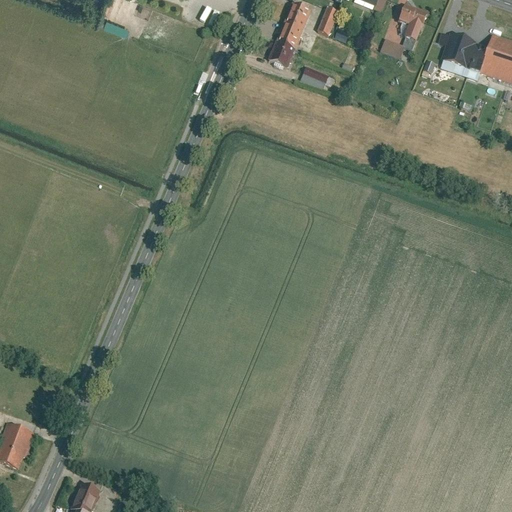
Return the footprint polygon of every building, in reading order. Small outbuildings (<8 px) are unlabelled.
[(355,0),(374,8),(373,11),(381,15),(387,0),(355,0)] [(427,15),(404,6),(397,22),(408,26),(402,41),(414,46),(427,15)] [(291,7),(283,25),(302,33),(310,15),(291,7)] [(336,15),(326,10),(316,34),(326,38),(336,15)] [(190,24),(201,16),(197,11),(187,20),(190,24)] [(103,20),(100,28),(123,36),(126,28),(103,20)] [(283,25),(275,44),(294,52),(302,33),(283,25)] [(332,39),(343,44),(347,35),(337,30),(332,39)] [(475,44),(448,35),(439,62),(511,86),(511,43),(488,35),(481,59),(471,56),(475,44)] [(404,48),(384,41),(379,54),(399,61),(404,48)] [(294,52),(275,44),(267,63),(286,71),(294,52)] [(429,76),(433,66),(427,64),(423,74),(429,76)] [(328,77),(305,68),(302,76),(325,86),(328,77)] [(0,448),(0,465),(18,471),(30,436),(7,428),(0,448)] [(73,484),(61,510),(66,511),(91,511),(99,495),(73,484)]
